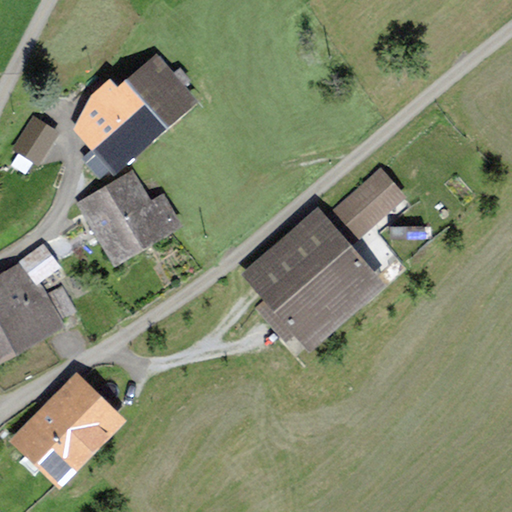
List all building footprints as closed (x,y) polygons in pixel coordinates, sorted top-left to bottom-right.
[(120,96),(152,132),(188,100),(167,77),(168,77),(156,64),(120,96)] [(84,158),(101,177),(152,132),(120,96),(112,87),(89,106),(81,127),(97,146),(84,158)] [(37,162),(56,132),(36,119),(17,150),(37,162)] [(119,253),(174,220),(162,199),(145,209),(133,188),(138,184),(132,173),(87,200),(119,253)] [(380,176),(326,223),(320,217),(251,277),(304,338),(374,278),(345,245),(399,197),(380,176)] [(53,267),(42,251),(27,262),(38,278),(53,267)] [(16,340),(52,321),(23,266),(0,277),(0,318),(3,317),(16,340)] [(0,348),(16,340),(3,317),(0,318),(0,348)] [(58,473),(114,417),(80,384),(25,440),(58,473)]
